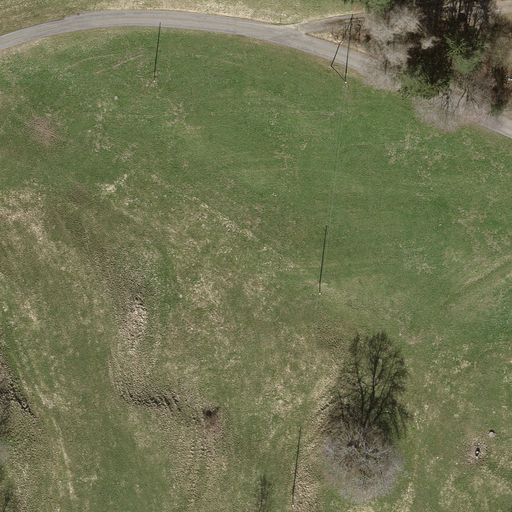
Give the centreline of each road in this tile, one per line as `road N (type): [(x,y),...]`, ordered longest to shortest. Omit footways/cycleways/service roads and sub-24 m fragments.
road 1 (unclassified): [(0,48),(149,21),(221,27),(316,49),(511,135)]
road 2 (track): [(0,321),(50,433),(59,498),(51,511)]
